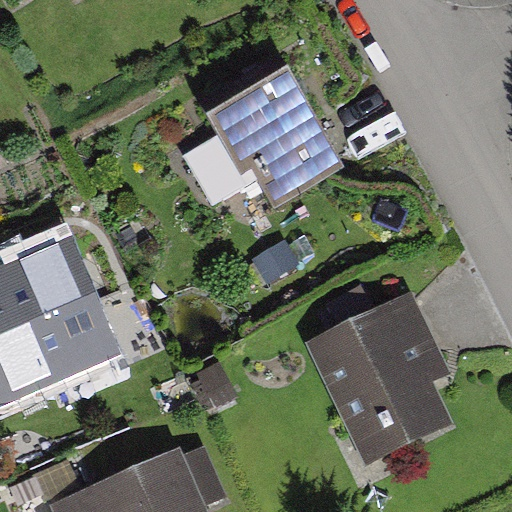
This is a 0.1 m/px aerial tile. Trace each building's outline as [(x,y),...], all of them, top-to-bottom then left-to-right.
[(340,160),(277,53),(204,95),(243,162),(256,154),(280,194),(340,160)] [(69,236),(0,268),(0,380),(1,382),(112,330),(69,236)] [(406,296),(319,337),(371,447),(444,412),(423,369),(437,363),(406,296)] [(175,440),(66,488),(76,511),(206,511),(202,501),(225,491),(203,441),(180,451),(175,440)] [(34,511),(62,511),(59,500),(33,507),(34,511)]
